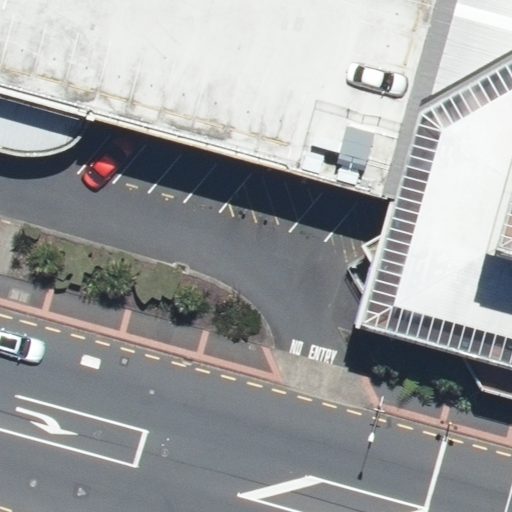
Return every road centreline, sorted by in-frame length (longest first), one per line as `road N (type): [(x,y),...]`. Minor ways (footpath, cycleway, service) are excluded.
road 1 (secondary): [(176,458),(359,511)]
road 2 (secondary): [(0,413),(176,458)]
